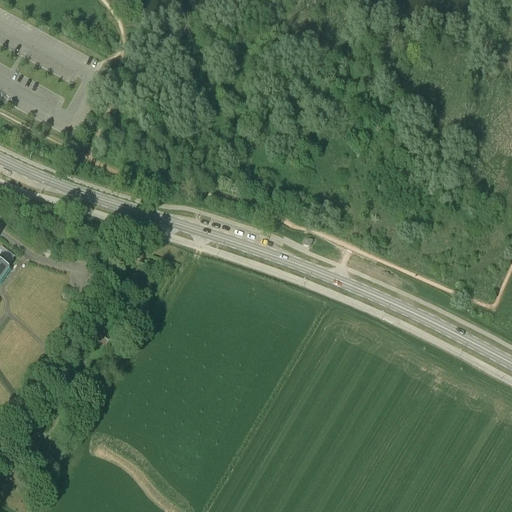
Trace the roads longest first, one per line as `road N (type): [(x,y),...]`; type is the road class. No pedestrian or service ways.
road 1 (secondary): [(180,224),(373,295),(511,364)]
road 2 (track): [(511,266),(495,305),(485,306),(349,247)]
road 3 (secondary): [(180,224),(0,159)]
